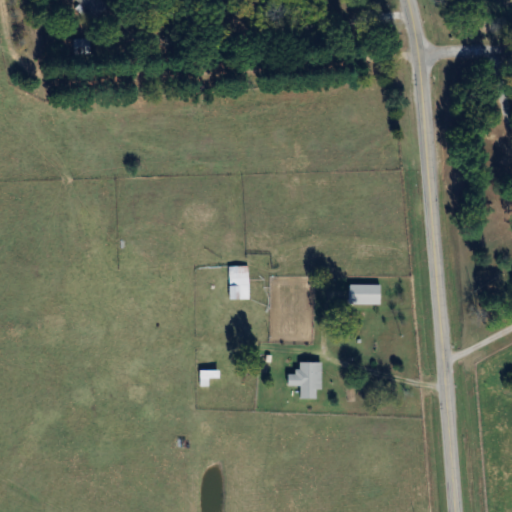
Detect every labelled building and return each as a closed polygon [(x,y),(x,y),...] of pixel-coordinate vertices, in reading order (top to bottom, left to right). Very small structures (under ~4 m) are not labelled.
[(74,0),(95,22),(113,5),(108,0),(74,0)] [(91,55),(91,34),(74,34),(74,55),(91,55)] [(247,302),(247,268),(227,268),(227,302),(247,302)] [(176,269),(115,269),(115,290),(176,290),(176,269)] [(378,306),(378,286),(346,286),(346,306),(378,306)] [(196,372),(196,388),(215,388),(214,371),(196,372)] [(313,376),(285,376),(285,388),(296,388),(296,401),(313,401),(313,376)]
